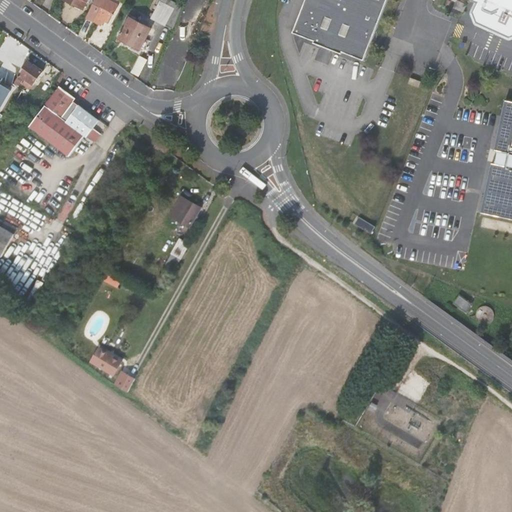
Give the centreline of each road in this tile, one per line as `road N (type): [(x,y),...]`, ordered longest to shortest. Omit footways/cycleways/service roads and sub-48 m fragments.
road 1 (track): [(511,407),(285,245),(249,199),(259,182)]
road 2 (secondary): [(231,163),(335,255),(415,305)]
road 3 (secondary): [(415,305),(292,199),(270,132)]
road 4 (secondary): [(0,5),(131,101)]
